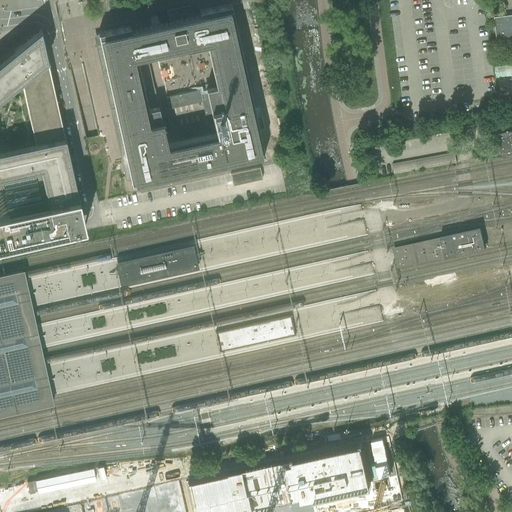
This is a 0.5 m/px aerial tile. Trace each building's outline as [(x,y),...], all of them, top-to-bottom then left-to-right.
[(130,26),(129,26),(128,26),(99,33),(99,32),(98,33),(98,34),(101,47),(103,47),(104,52),(103,53),(103,54),(104,54),(107,63),(105,64),(105,65),(107,65),(109,73),(108,74),(106,75),(124,154),(126,154),(126,156),(128,167),(130,179),(131,184),(156,179),(156,180),(174,176),(174,175),(265,155),(231,3),(230,4),(200,10),(200,11),(201,14),(194,16),(176,12),(176,13),(175,13),(174,13),(173,14),(173,15),(173,16),(173,17),(174,17),(175,18),(175,20),(131,29),(130,26)] [(511,14),(494,17),(496,40),(497,41),(511,38),(511,14)] [(0,246),(15,243),(14,242),(55,233),(55,235),(56,234),(69,231),(70,231),(71,231),(70,230),(84,228),(85,228),(85,227),(81,209),(82,209),(54,87),(53,88),(40,29),(14,50),(0,61),(0,246)] [(511,131),(497,134),(498,140),(500,153),(511,150),(511,131)] [(395,162),(395,171),(419,169),(419,160),(395,162)] [(259,167),(230,173),(230,174),(232,183),(233,185),(262,179),(262,177),(260,168),(259,167)] [(439,237),(392,247),(397,268),(444,257),(444,258),(485,249),(480,227),(439,236),(439,237)] [(118,274),(120,285),(198,267),(195,256),(193,245),(115,263),(118,274)] [(23,270),(0,275),(0,416),(53,405),(53,401),(24,274),(23,270)] [(291,315),(215,332),(219,351),(295,334),(291,315)] [(367,437),(189,478),(197,511),(411,511),(410,504),(377,511),(274,511),(273,505),(377,481),(367,437)] [(95,472),(30,483),(32,495),(97,484),(95,472)] [(179,511),(174,485),(51,511),(179,511)]
